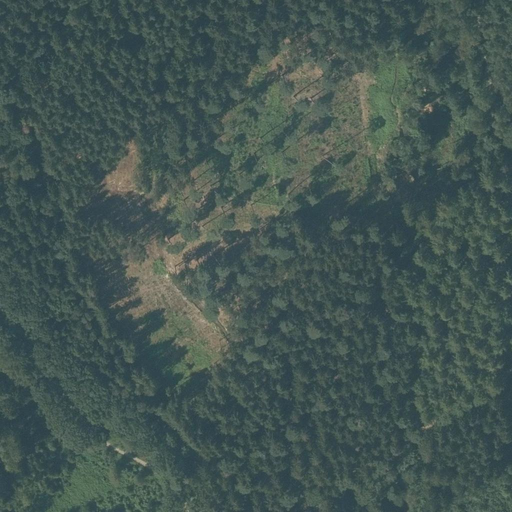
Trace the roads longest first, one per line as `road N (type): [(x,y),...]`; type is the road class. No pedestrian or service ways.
road 1 (track): [(185,511),(162,477),(85,429),(0,325)]
road 2 (track): [(511,370),(286,511)]
road 3 (unknown): [(485,0),(489,99),(511,164)]
